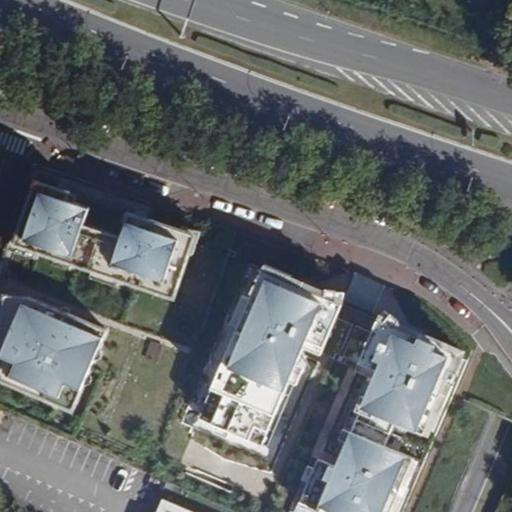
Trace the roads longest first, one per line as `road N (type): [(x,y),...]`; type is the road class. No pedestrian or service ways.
road 1 (residential): [(511,332),(461,288),(383,245),(10,118)]
road 2 (secondary): [(20,0),(511,184)]
road 3 (secondary): [(511,111),(178,0)]
